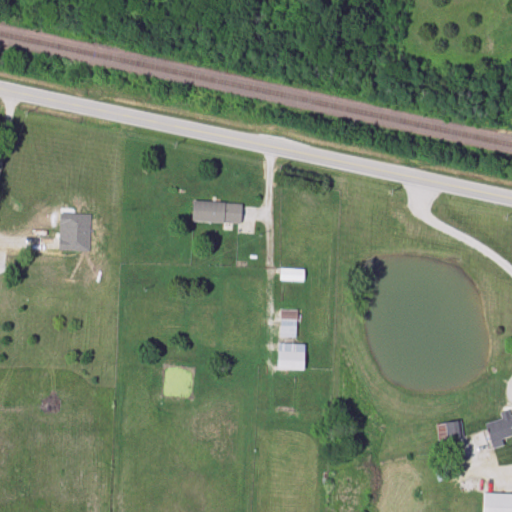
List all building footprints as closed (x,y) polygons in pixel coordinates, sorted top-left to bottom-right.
[(241,204),(192,202),(192,222),(240,224),(241,204)] [(90,214),(73,214),(73,223),(58,223),(59,252),(90,252),(90,214)] [(304,270),(279,269),(279,282),(304,283),(304,270)] [(297,338),(297,310),(280,310),(280,338),(297,338)] [(304,344),(278,344),(278,369),(304,369),(304,344)] [(491,444),(511,436),(511,413),(502,417),(502,418),(484,424),(491,444)] [(452,477),(448,465),(434,469),(437,481),(452,477)] [(511,511),(511,494),(483,493),(482,511),(511,511)]
